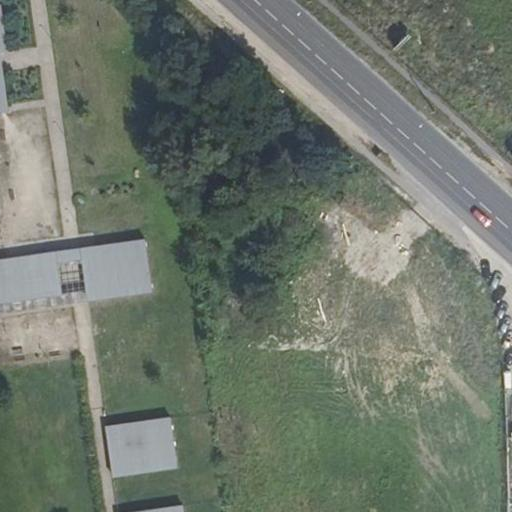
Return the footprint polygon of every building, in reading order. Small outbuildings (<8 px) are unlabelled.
[(358,215),(402,214),(402,196),(357,197),(358,215)] [(422,261),(443,254),(437,233),(415,240),(422,261)] [(94,259),(79,260),(84,301),(150,292),(143,241),(92,249),(94,259)] [(392,246),(395,259),(417,253),(414,241),(392,246)] [(4,261),(0,261),(0,303),(59,295),(55,264),(5,271),(4,261)] [(152,428),(103,435),(108,467),(119,465),(121,476),(158,471),(156,460),(173,458),(168,420),(151,422),(152,428)] [(102,429),(103,435),(152,428),(151,422),(102,429)] [(156,460),(158,471),(175,468),(173,458),(156,460)] [(119,465),(108,467),(109,477),(121,476),(119,465)]
